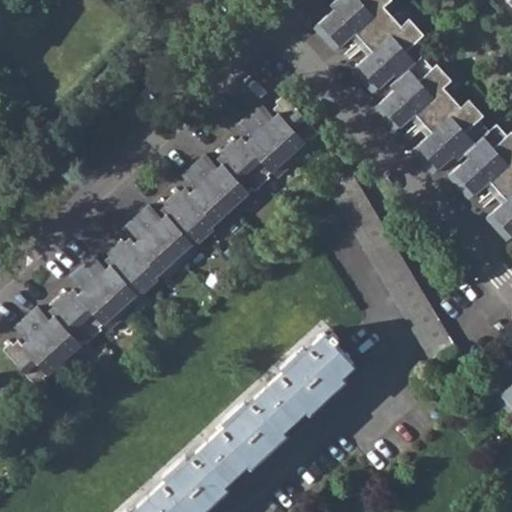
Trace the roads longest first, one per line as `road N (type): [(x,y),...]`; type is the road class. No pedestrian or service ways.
road 1 (residential): [(229,511),(402,354),(318,216)]
road 2 (residential): [(0,276),(277,30)]
road 3 (residential): [(511,285),(277,30)]
